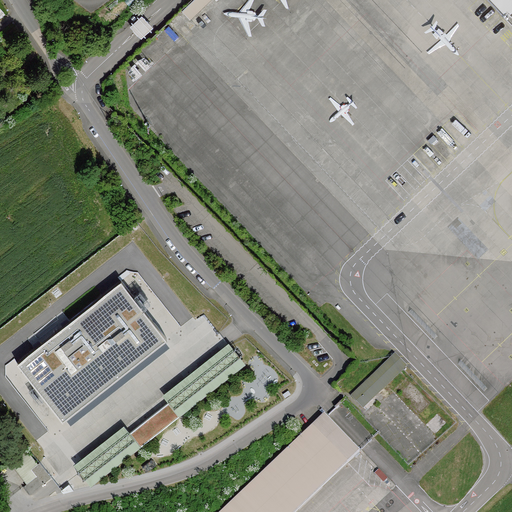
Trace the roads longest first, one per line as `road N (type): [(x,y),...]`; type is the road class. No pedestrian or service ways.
road 1 (unclassified): [(81,90),(184,248),(320,392),(198,468),(38,511)]
road 2 (unclassified): [(81,90),(85,76),(166,0)]
